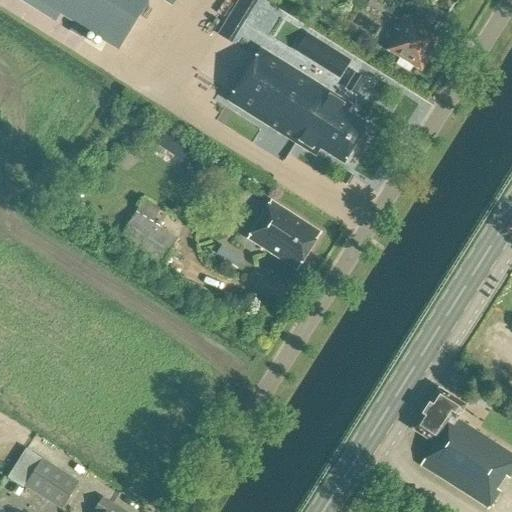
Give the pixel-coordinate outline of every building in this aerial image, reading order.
[(17,0),(54,24),(60,15),(72,22),(67,31),(79,38),(84,29),(116,50),(147,0),(158,0),(170,7),(174,0),(17,0)] [(419,69),(438,39),(404,18),(395,31),(401,35),(390,52),(401,58),(397,65),(408,73),(413,65),(419,69)] [(233,106),(315,158),(320,151),(342,165),(366,127),(346,115),(350,108),(348,106),(266,55),(260,51),(228,103),(233,106)] [(297,271),(320,234),(270,203),(247,240),(297,271)] [(160,268),(178,241),(135,214),(118,241),(160,268)] [(241,261),(221,248),(216,256),(235,270),(241,261)] [(488,510),(511,473),(511,455),(457,419),(465,407),(438,390),(412,431),(434,446),(421,466),(488,510)] [(9,481),(58,511),(61,511),(78,486),(27,453),(9,481)] [(16,487),(12,494),(17,498),(22,491),(16,487)] [(120,511),(111,506),(103,500),(95,511),(120,511)]
